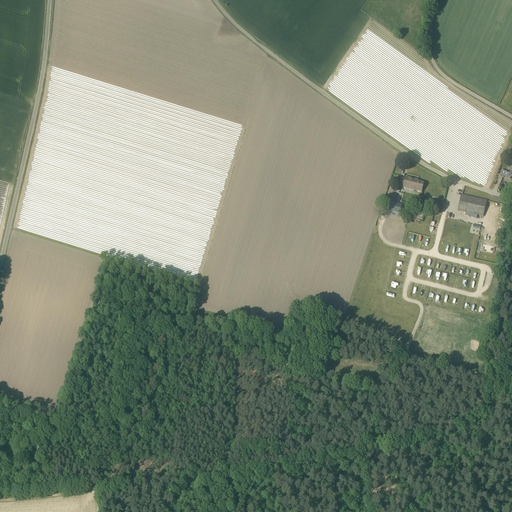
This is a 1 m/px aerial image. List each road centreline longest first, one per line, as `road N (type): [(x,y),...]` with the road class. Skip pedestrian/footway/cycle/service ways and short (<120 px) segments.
road 1 (track): [(0,496),(151,490),(280,473),(402,444),(511,394)]
road 2 (unclassified): [(506,196),(422,165),(288,67),(214,0)]
road 3 (unclassified): [(0,274),(38,108),(51,0)]
road 4 (unclassified): [(511,118),(435,67),(428,37),(437,0)]
